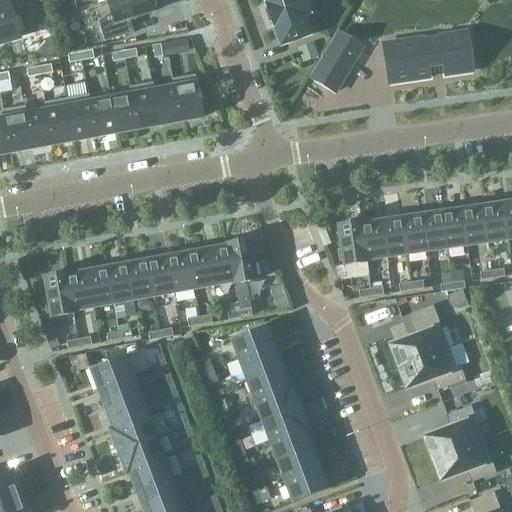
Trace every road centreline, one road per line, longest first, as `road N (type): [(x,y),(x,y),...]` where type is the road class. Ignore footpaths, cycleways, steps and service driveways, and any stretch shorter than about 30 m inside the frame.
road 1 (residential): [(395,511),(398,475),(342,327),(287,272),(251,161)]
road 2 (unclassified): [(251,161),(0,207)]
road 3 (unclassified): [(511,122),(268,158)]
road 4 (residential): [(0,340),(66,511)]
road 5 (residential): [(214,0),(268,158)]
